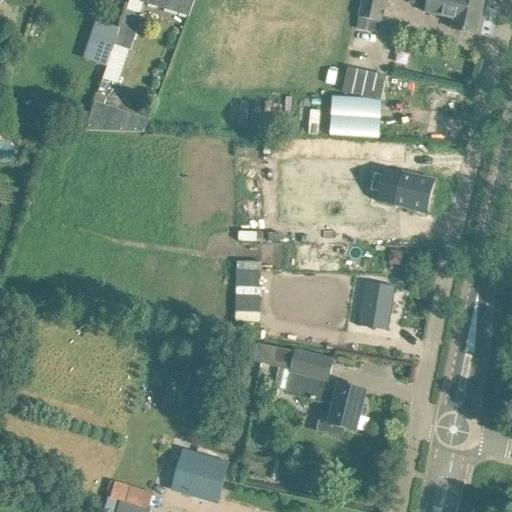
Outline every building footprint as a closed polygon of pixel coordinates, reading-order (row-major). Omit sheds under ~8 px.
[(188,15),(193,0),(144,0),(143,2),(188,15)] [(381,22),(386,0),(362,0),(359,17),(381,22)] [(477,35),(484,0),(418,0),(429,2),(427,13),(454,19),(452,29),(477,35)] [(141,15),(125,10),(118,30),(112,45),(129,51),(141,15)] [(105,26),(91,65),(104,69),(112,45),(118,30),(105,26)] [(387,76),(348,68),(343,91),(382,100),(387,76)] [(141,95),(140,102),(146,104),(150,102),(152,95),(145,93),(141,95)] [(92,103),(84,131),(143,133),(147,120),(92,103)] [(377,200),(377,202),(427,214),(435,181),(385,169),(385,170),(387,171),(379,201),(377,200)] [(392,252),(390,265),(402,267),(405,254),(392,252)] [(421,252),(421,260),(438,260),(438,252),(421,252)] [(366,262),(366,274),(382,274),(383,262),(366,262)] [(366,282),(359,327),(389,332),(396,287),(366,282)] [(338,396),(322,392),(325,381),(328,381),(333,363),(298,354),(293,372),(288,394),(325,403),(318,431),(341,437),(344,428),(356,431),(366,392),(340,386),(338,396)] [(282,369),(276,391),(288,394),(293,372),(282,369)] [(218,503),(229,465),(183,452),(172,489),(218,503)]
